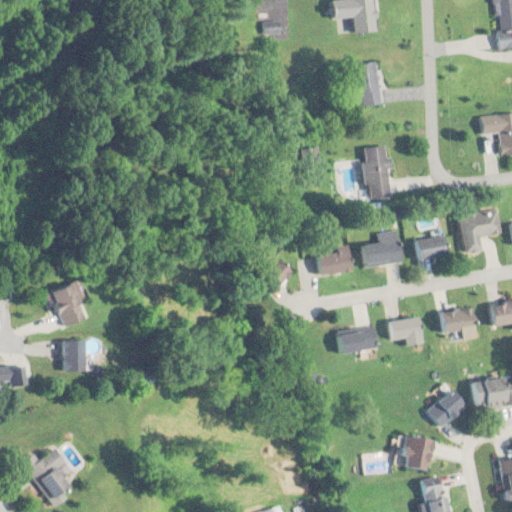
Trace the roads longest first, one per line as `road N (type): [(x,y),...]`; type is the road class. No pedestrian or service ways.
road 1 (residential): [(511,173),(437,178),(428,143),(424,0)]
road 2 (residential): [(511,266),(300,301)]
road 3 (residential): [(474,511),(464,441),(511,426)]
